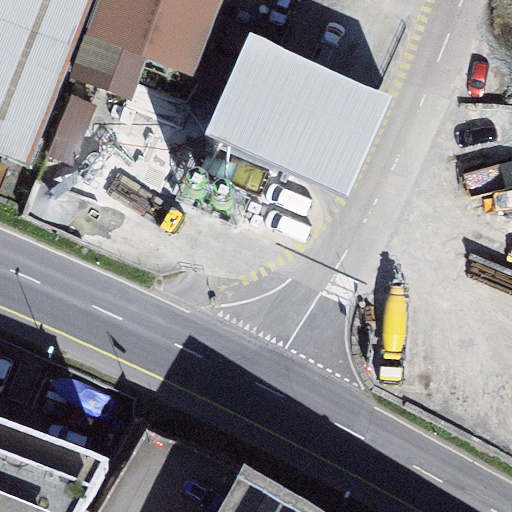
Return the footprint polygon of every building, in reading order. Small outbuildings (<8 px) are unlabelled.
[(0,0),(0,159),(32,172),(96,0),(0,0)] [(108,0),(96,36),(190,70),(214,0),(108,0)] [(392,110),(249,45),(209,144),(349,206),(392,110)] [(72,163),(98,106),(75,96),(49,153),(72,163)] [(0,511),(83,511),(106,473),(0,434),(0,511)] [(225,511),(281,511),(239,488),(225,511)]
